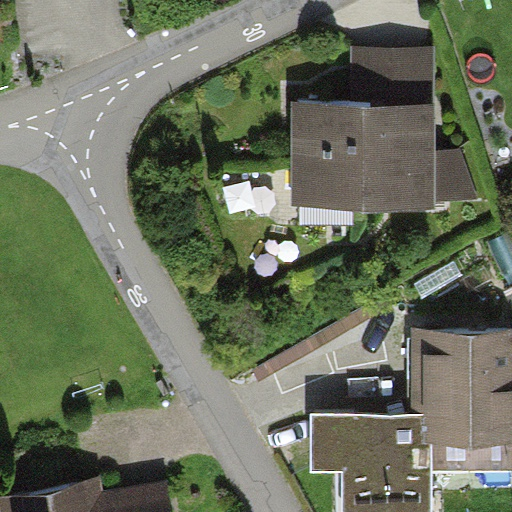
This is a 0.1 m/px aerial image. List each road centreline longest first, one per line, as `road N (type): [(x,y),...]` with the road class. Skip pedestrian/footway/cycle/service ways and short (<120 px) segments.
road 1 (residential): [(74,123),(93,193),(274,511)]
road 2 (residential): [(297,0),(149,71),(74,123)]
